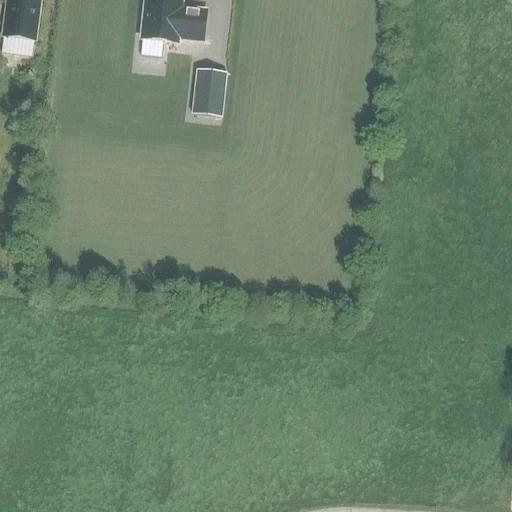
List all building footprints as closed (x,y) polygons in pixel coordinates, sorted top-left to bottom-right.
[(7,0),(3,39),(4,39),(34,43),(36,43),(42,0),(7,0)] [(146,0),(143,41),(162,43),(176,45),(177,39),(203,41),(206,14),(180,11),(181,0),(146,0)] [(4,39),(2,55),(32,59),(34,43),(4,39)] [(143,41),(141,57),(161,59),(162,43),(143,41)] [(195,73),(191,116),(222,119),(226,76),(195,73)] [(0,96),(0,134),(15,135),(16,97),(0,96)]
